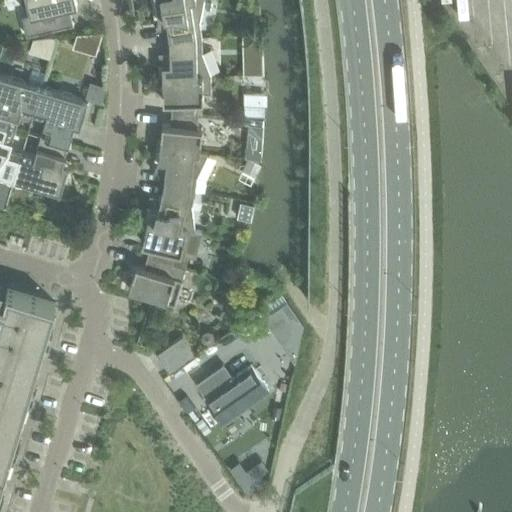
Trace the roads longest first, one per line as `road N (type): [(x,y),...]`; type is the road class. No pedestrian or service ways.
road 1 (unclassified): [(326,0),(339,80),(334,358),(292,442),(270,511)]
road 2 (primary): [(351,0),(366,173),(366,305),(344,511)]
road 3 (primary): [(377,511),(398,258),(384,0)]
road 4 (residential): [(83,283),(118,135),(111,0)]
road 5 (residential): [(256,511),(229,497),(141,374),(86,353)]
road 6 (residential): [(37,511),(86,353)]
